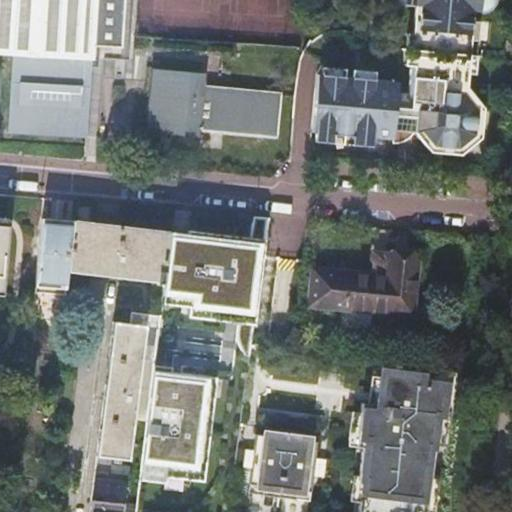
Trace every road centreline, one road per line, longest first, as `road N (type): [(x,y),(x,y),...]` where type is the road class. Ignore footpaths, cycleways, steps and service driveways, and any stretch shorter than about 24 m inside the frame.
road 1 (residential): [(302,199),(0,175)]
road 2 (residential): [(511,214),(302,199)]
